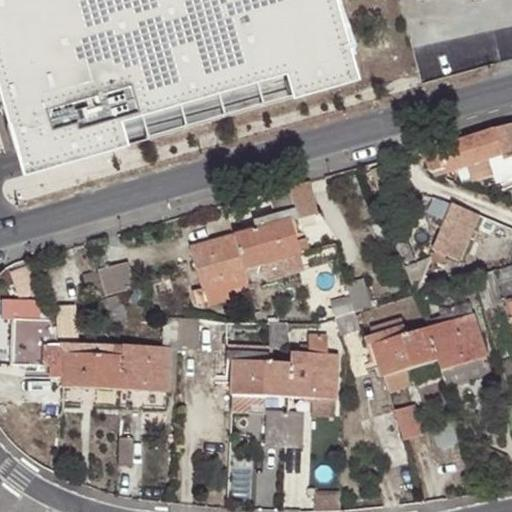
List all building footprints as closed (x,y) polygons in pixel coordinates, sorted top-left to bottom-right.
[(0,0),(0,102),(6,123),(277,44),(293,98),(358,81),(333,0),(0,0)] [(421,73),(448,70),(441,14),(414,18),(421,73)] [(511,127),(495,132),(502,155),(504,161),(511,158),(511,127)] [(425,162),(429,174),(433,175),(445,171),(446,175),(502,155),(495,132),(458,143),(418,155),(421,163),(425,162)] [(384,168),(371,173),(381,197),(394,192),(384,168)] [(255,231),(232,237),(242,271),(261,266),(298,255),(295,243),(293,236),(289,223),(295,221),(295,220),(315,214),(306,183),(286,189),(293,211),(277,215),(253,222),(255,231)] [(293,211),(286,189),(271,193),(277,215),(293,211)] [(482,214),(454,204),(435,250),(463,261),(482,214)] [(242,271),(232,237),(188,249),(201,291),(203,295),(245,282),(242,271)] [(303,241),(295,243),(298,255),(306,253),(303,241)] [(302,268),(298,255),(261,266),(265,279),(302,268)] [(52,259),(28,266),(28,267),(33,280),(56,273),(52,259)] [(431,259),(404,270),(415,296),(431,259)] [(126,263),(98,271),(106,298),(134,289),(126,263)] [(33,280),(28,267),(9,272),(17,299),(38,293),(33,280)] [(106,298),(98,271),(83,276),(86,288),(84,288),(88,301),(90,307),(92,314),(96,323),(98,330),(113,323),(106,300),(106,298)] [(492,272),(474,277),(483,306),(501,302),(492,272)] [(246,287),(245,282),(203,295),(201,291),(193,292),(195,306),(205,303),(207,309),(230,302),(227,292),(246,287)] [(355,314),(368,310),(361,286),(348,290),(350,298),(355,314)] [(335,321),(355,314),(350,298),(330,304),(335,321)] [(442,313),(445,326),(473,316),(469,304),(442,313)] [(56,308),(57,345),(78,346),(76,308),(56,308)] [(254,315),(256,325),(262,322),(259,313),(254,315)] [(356,317),(355,314),(335,321),(340,336),(360,331),(359,326),(356,317)] [(361,316),(356,317),(359,326),(364,324),(361,316)] [(445,326),(428,330),(438,363),(441,372),(486,359),(473,316),(445,326)] [(177,350),(179,320),(162,319),(162,349),(167,350),(177,350)] [(198,321),(179,320),(177,350),(197,351),(198,321)] [(57,345),(48,322),(14,321),(12,366),(50,367),(49,379),(56,379),(57,345)] [(371,332),(373,338),(404,328),(403,322),(371,332)] [(382,380),(438,363),(428,330),(406,337),(404,328),(373,338),(363,341),(366,347),(372,346),(382,380)] [(308,337),(307,357),(325,358),(327,338),(308,337)] [(120,391),(57,345),(56,379),(62,379),(61,389),(79,390),(120,391)] [(78,346),(57,345),(120,391),(120,358),(102,357),(103,347),(78,346)] [(268,349),(225,346),(225,352),(267,355),(268,349)] [(120,358),(120,348),(103,347),(102,357),(120,358)] [(120,348),(120,358),(120,391),(165,393),(167,350),(162,349),(120,348)] [(175,394),(177,350),(167,350),(165,393),(175,394)] [(230,363),(229,398),(288,364),(268,363),(267,355),(225,352),(225,362),(230,363)] [(288,364),(287,400),(336,402),(338,358),(325,358),(307,357),(289,356),(288,364)] [(441,372),(446,389),(492,375),(486,359),(441,372)] [(288,364),(229,398),(263,398),(287,400),(288,364)] [(61,389),(61,403),(79,404),(79,390),(61,389)] [(287,400),(263,398),(263,414),(268,414),(287,415),(287,400)] [(394,413),(403,442),(424,436),(416,406),(394,413)] [(287,415),(268,414),(265,448),(285,448),(287,415)] [(300,415),(287,415),(285,448),(299,449),(300,415)] [(132,440),(119,440),(117,466),(131,467),(132,440)] [(507,457),(485,447),(479,461),(501,472),(507,457)]
